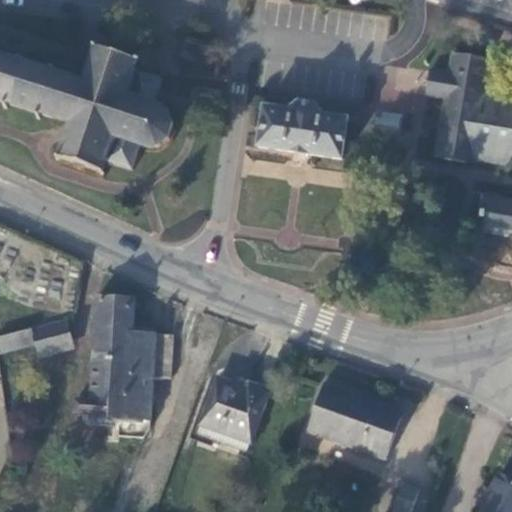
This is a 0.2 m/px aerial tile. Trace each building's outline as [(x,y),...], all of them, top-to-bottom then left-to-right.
[(0,103),(71,127),(59,161),(108,177),(112,165),(138,174),(146,149),(164,150),(175,140),(178,127),(175,115),(159,104),(167,82),(141,74),(146,61),(98,45),(87,79),(0,50),(0,48),(4,36),(0,34),(0,103)] [(491,70),(452,64),(449,84),(428,81),(424,107),(443,110),(434,171),(511,182),(511,212),(480,208),(474,246),(511,251),(511,107),(486,103),(491,70)] [(263,118),(257,159),(342,173),(348,128),(322,126),(318,116),(297,113),(289,121),(263,118)] [(399,121),(383,119),(381,133),(398,134),(399,121)] [(134,311),(96,309),(91,408),(73,407),(72,425),(89,426),(89,431),(118,432),(117,448),(142,449),(149,440),(152,391),(170,392),(172,350),(155,349),(156,342),(132,340),(134,311)] [(62,334),(0,350),(0,366),(34,357),(37,370),(69,361),(62,334)] [(246,400),(217,390),(196,447),(246,465),(269,403),(247,395),(246,400)] [(383,417),(323,395),(306,441),(345,455),(343,461),(358,466),(360,459),(385,469),(400,429),(381,422),(383,417)] [(511,511),(511,494),(498,486),(482,511),(511,511)] [(414,511),(419,500),(401,495),(395,511),(414,511)]
